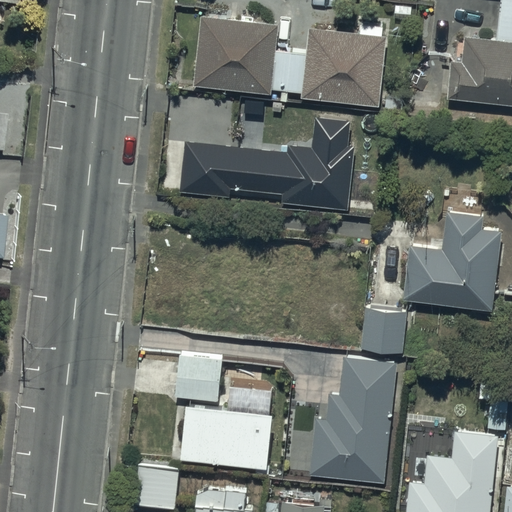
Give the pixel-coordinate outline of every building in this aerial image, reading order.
[(511,0),(502,0),(499,32),(468,28),(467,41),(458,40),(457,49),(455,49),(451,87),(511,93),(511,0)] [(276,16),(199,8),(192,78),(269,86),(276,16)] [(387,32),(306,23),(300,97),(379,106),(387,32)] [(287,153),(185,142),(179,192),(229,197),(230,189),(281,194),(280,203),(348,210),(355,147),(347,146),(350,121),(315,117),(312,148),(288,145),(287,153)] [(449,238),(414,235),(409,291),(495,299),(503,218),(485,217),(486,206),(452,203),(449,238)] [(321,238),(319,266),(366,269),(368,241),(321,238)] [(194,281),(190,316),(286,328),(293,262),(211,252),(207,283),(194,281)] [(408,299),(367,296),(364,341),(405,343),(408,299)] [(400,353),(346,347),(342,386),(331,384),(328,410),(319,409),(313,464),(387,472),(400,353)] [(259,415),(193,408),(187,463),(273,472),(276,442),(256,440),(259,415)] [(427,472),(414,471),(410,511),(495,511),(502,425),(457,421),(456,445),(429,443),(427,472)] [(183,461),(142,456),(138,493),(178,498),(183,461)] [(284,511),(333,511),(334,500),(326,499),(326,494),(286,491),(284,511)]
